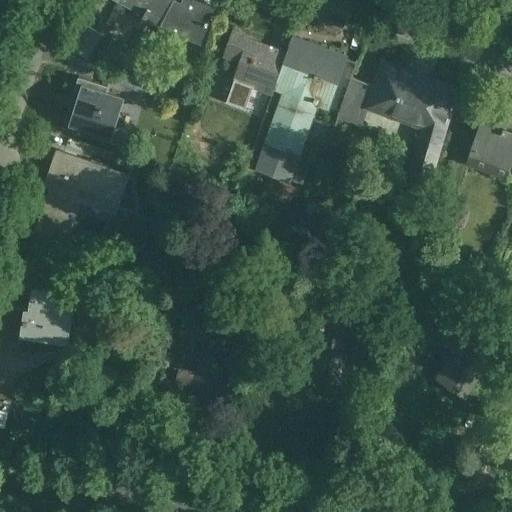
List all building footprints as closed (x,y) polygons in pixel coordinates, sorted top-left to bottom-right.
[(120,0),(146,13),(141,22),(144,23),(146,20),(160,27),(171,6),(172,3),(167,0),(120,0)] [(215,8),(193,0),(182,0),(180,9),(171,6),(160,27),(171,32),(171,33),(171,35),(172,36),(173,37),(175,37),(176,37),(178,36),(178,34),(203,43),(204,37),(204,38),(215,8)] [(90,32),(79,53),(91,59),(102,38),(90,32)] [(249,39),(232,33),(225,58),(241,62),(247,43),(249,39)] [(347,56),(292,37),(285,56),(274,89),(286,93),(259,170),(288,180),(316,102),(329,106),(347,56)] [(285,56),(247,43),(241,62),(234,80),(254,87),(272,93),(274,89),(285,56)] [(459,88),(383,62),(374,86),(367,107),(368,107),(422,126),(407,184),(427,191),(448,122),(459,88)] [(107,87),(78,78),(68,111),(73,113),(69,126),(112,139),(125,99),(140,104),(146,82),(112,71),(107,87)] [(374,86),(351,78),(342,105),(343,105),(366,113),(368,107),(367,107),(374,86)] [(272,93),(254,87),(245,114),(263,120),(272,93)] [(499,104),(484,98),(479,114),(494,119),(499,104)] [(494,119),(479,114),(477,120),(481,122),(467,163),(506,176),(511,158),(511,134),(506,133),(507,128),(506,128),(511,109),(511,107),(499,104),(494,119)] [(366,113),(343,105),(338,118),(362,126),(366,113)] [(91,163),(60,152),(51,181),(43,178),(41,183),(54,187),(41,225),(66,234),(79,196),(114,208),(124,181),(89,169),(91,163)] [(74,292),(33,286),(30,308),(10,305),(6,333),(7,333),(9,327),(69,337),(73,315),(70,314),(74,292)] [(355,299),(303,293),(299,326),(302,327),(302,326),(324,328),(322,346),(304,344),(300,377),(318,379),(318,385),(337,386),(339,364),(341,364),(344,331),(346,331),(347,322),(352,322),(355,299)] [(248,300),(234,296),(232,304),(246,308),(248,300)] [(265,303),(248,298),(248,300),(246,308),(242,321),(259,326),(265,303)] [(234,315),(212,311),(211,314),(187,308),(181,336),(205,341),(194,392),(217,397),(234,315)] [(501,336),(474,320),(468,330),(415,311),(400,353),(416,359),(430,338),(456,350),(441,374),(451,380),(447,387),(463,397),(501,336)] [(98,358),(116,363),(128,324),(109,319),(98,358)]
